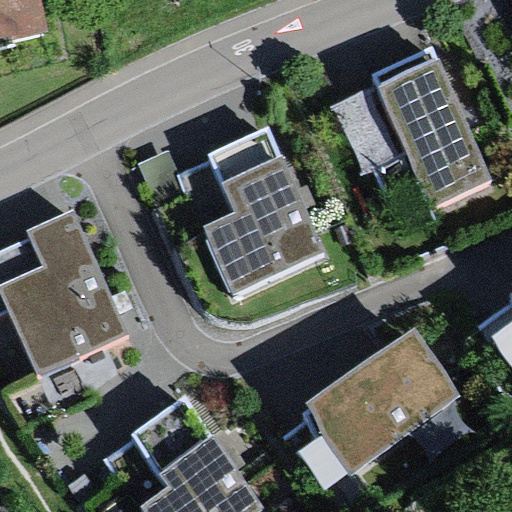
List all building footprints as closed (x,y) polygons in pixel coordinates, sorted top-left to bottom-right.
[(0,0),(0,49),(35,41),(24,0),(0,0)] [(421,56),(358,86),(421,218),(484,188),(421,56)] [(228,301),(321,261),(268,138),(175,178),(228,301)] [(0,296),(38,377),(123,338),(71,226),(0,258),(0,296)] [(466,405),(422,338),(305,414),(350,482),(466,405)] [(139,511),(253,511),(192,411),(109,462),(139,511)]
